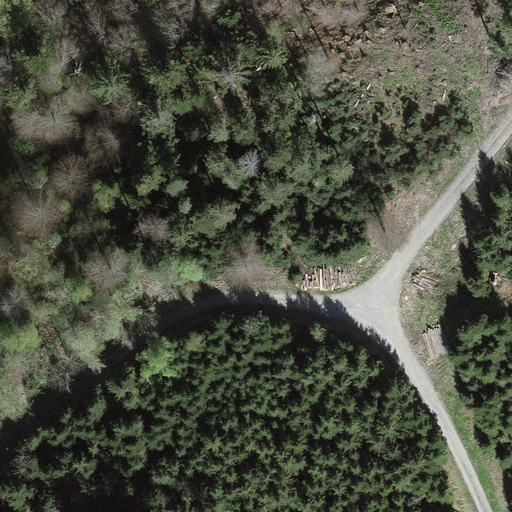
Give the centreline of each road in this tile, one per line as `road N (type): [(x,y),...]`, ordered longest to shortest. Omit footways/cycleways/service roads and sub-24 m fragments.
road 1 (track): [(481,511),(388,334),(335,304),(234,297),(202,304),(158,325),(0,435)]
road 2 (track): [(363,313),(511,123)]
